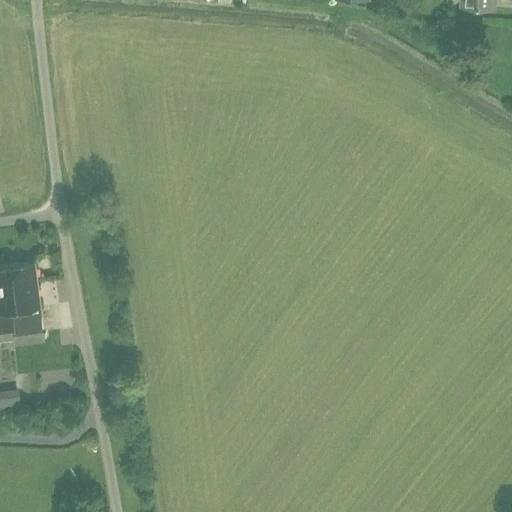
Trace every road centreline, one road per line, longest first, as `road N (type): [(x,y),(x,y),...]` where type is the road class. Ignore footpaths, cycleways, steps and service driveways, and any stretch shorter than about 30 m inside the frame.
road 1 (residential): [(113,511),(60,213)]
road 2 (residential): [(60,213),(39,0)]
